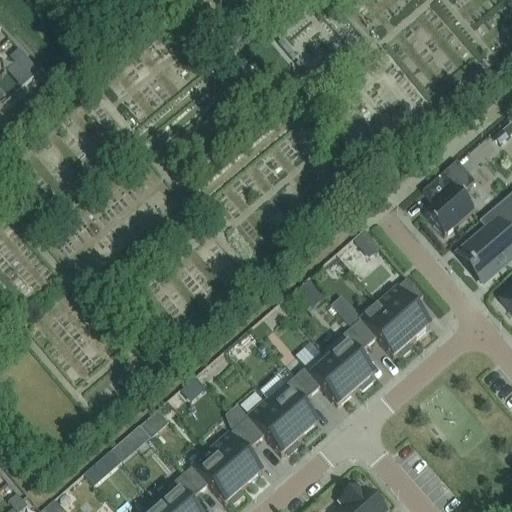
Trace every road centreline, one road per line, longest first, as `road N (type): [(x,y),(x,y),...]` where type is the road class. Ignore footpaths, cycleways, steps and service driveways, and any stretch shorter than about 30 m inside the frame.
road 1 (residential): [(356,432),(477,327)]
road 2 (residential): [(477,327),(385,221)]
road 3 (residential): [(265,511),(356,432)]
